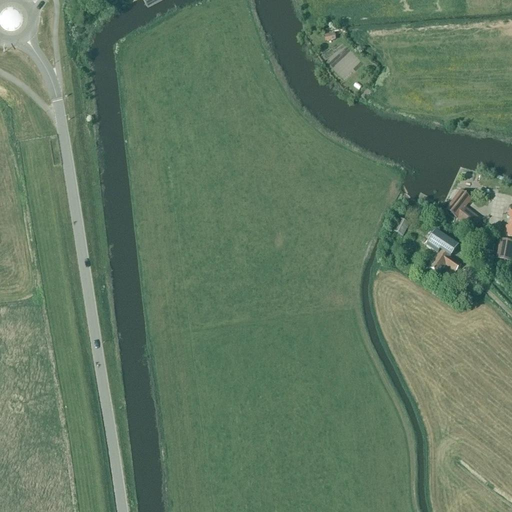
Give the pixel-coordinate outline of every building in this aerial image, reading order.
[(472,232),(481,220),(465,208),(471,200),(460,192),(445,211),(472,232)] [(417,210),(414,213),(421,218),(423,214),(423,211),(421,209),(417,210)] [(403,237),(409,224),(400,219),(393,232),(403,237)] [(476,228),(469,238),(477,244),(485,235),(476,228)] [(447,275),(452,279),(453,277),(455,275),(455,274),(461,266),(450,258),(459,246),(437,231),(427,247),(438,255),(428,268),(444,280),(447,275)] [(511,242),(500,241),(497,260),(509,263),(511,249),(511,242)]
